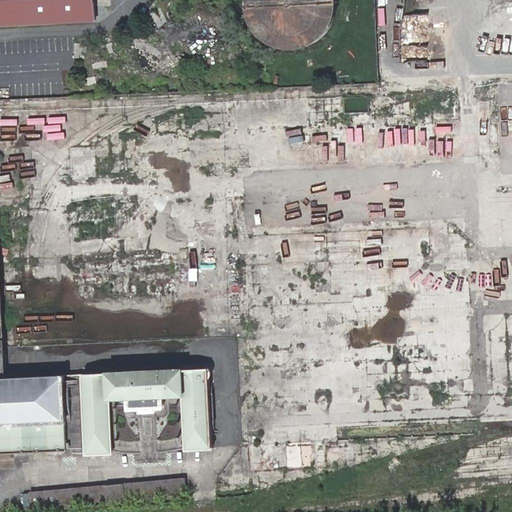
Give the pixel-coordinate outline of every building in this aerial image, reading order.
[(0,0),(0,26),(94,21),(93,3),(110,3),(110,0),(0,0)] [(246,0),(246,9),(251,23),(259,35),(272,43),(286,47),(301,46),(315,41),(326,31),(333,18),(336,3),(335,0),(246,0)] [(511,242),(511,79),(493,80),(498,243),(511,242)] [(253,472),(330,468),(328,443),(511,433),(511,242),(498,243),(237,256),(241,329),(243,367),(247,446),(252,446),(253,472)] [(243,367),(241,329),(0,339),(0,376),(80,374),(243,367)] [(0,453),(62,452),(62,449),(83,449),(80,374),(0,376),(0,453)] [(158,425),(157,415),(136,415),(137,426),(158,425)] [(107,480),(109,488),(128,486),(127,478),(107,480)] [(128,486),(109,488),(110,504),(192,497),(191,481),(128,486)] [(403,493),(404,511),(418,511),(448,509),(480,506),(479,486),(403,493)] [(85,490),(86,506),(110,504),(109,488),(85,490)] [(39,510),(86,506),(85,490),(38,493),(39,510)]
